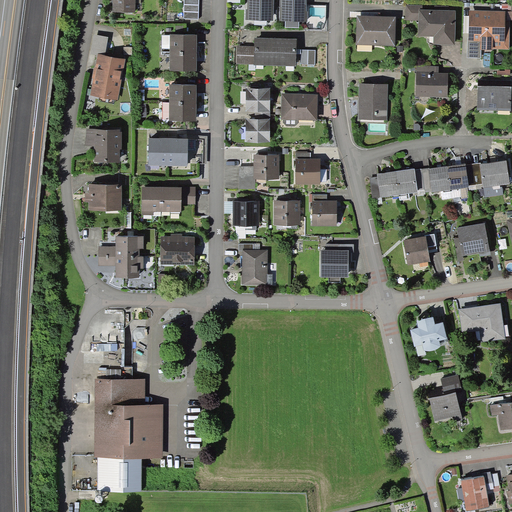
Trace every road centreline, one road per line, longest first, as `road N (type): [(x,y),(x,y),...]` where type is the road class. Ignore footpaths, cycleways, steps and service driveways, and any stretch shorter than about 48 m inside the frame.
road 1 (motorway): [(12,511),(11,342),(45,0)]
road 2 (residential): [(93,0),(64,174),(76,249),(102,295)]
road 3 (residential): [(220,0),(213,302)]
road 4 (residential): [(65,511),(69,382),(88,313),(102,295)]
road 5 (residential): [(351,157),(454,140),(463,58)]
road 6 (residential): [(213,302),(385,301)]
road 7 (residential): [(426,463),(385,301)]
road 8 (residential): [(351,157),(334,70),(336,0)]
road 9 (residential): [(385,301),(351,157)]
road 10 (motorway): [(16,0),(0,130)]
road 11 (residential): [(385,301),(511,284)]
